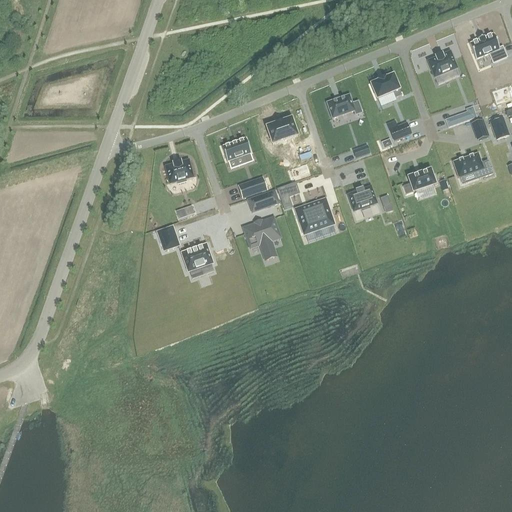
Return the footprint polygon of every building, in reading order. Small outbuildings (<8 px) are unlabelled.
[(479,42),(469,45),(475,61),(489,56),(492,66),(506,61),(502,50),(499,51),(494,37),(485,40),(484,39),(478,41),(479,42)] [(457,70),(450,53),(443,56),(442,55),(435,58),(436,59),(428,62),(435,79),(457,70)] [(378,83),(370,86),(377,101),(393,94),(395,100),(402,97),(399,89),(393,76),(386,80),(385,79),(378,82),(378,83)] [(511,87),(493,94),(498,107),(511,101),(511,87)] [(350,97),(327,105),(332,121),(354,113),(356,117),(362,114),(358,103),(352,105),(350,97)] [(467,113),(455,118),(457,125),(477,119),(473,108),(466,110),(467,113)] [(291,120),(266,128),(272,145),(297,137),(291,120)] [(496,141),(509,137),(503,120),(490,124),(496,141)] [(482,121),(471,125),(473,131),(484,127),(482,121)] [(407,124),(389,131),(394,142),(411,136),(407,124)] [(252,163),(250,155),(245,140),(221,148),(226,163),(244,157),(247,165),(252,163)] [(389,141),(382,144),(384,150),(392,147),(389,141)] [(370,155),(367,147),(353,152),(356,160),(370,155)] [(488,162),(481,164),(478,155),(453,163),(458,179),(476,172),(479,180),(492,175),(488,162)] [(165,168),(169,185),(177,183),(178,185),(186,183),(186,181),(193,179),(188,161),(180,163),(180,162),(173,164),(173,165),(165,168)] [(411,184),(403,187),(406,195),(437,185),(434,176),(432,177),(430,171),(408,178),(411,184)] [(262,178),(237,187),(242,200),(266,192),(262,178)] [(308,179),(287,186),(290,197),(311,189),(308,179)] [(442,192),(448,190),(445,181),(439,183),(442,192)] [(285,187),(276,190),(280,201),(282,207),(290,204),(290,203),(289,199),(285,187)] [(355,192),(356,193),(347,196),(353,213),(361,210),(362,213),(371,210),(370,207),(377,205),(371,187),(363,190),(363,189),(355,192)] [(275,192),(261,196),(266,211),(280,206),(275,192)] [(387,197),(381,199),(384,207),(390,205),(387,197)] [(325,201),(295,211),(304,236),(334,226),(325,201)] [(191,207),(184,210),(187,217),(194,215),(191,207)] [(273,221),(244,231),(250,250),(260,246),(263,256),(274,252),(270,243),(280,240),(273,221)] [(172,228),(157,233),(163,252),(179,247),(172,228)] [(209,245),(184,253),(191,272),(193,271),(196,280),(216,273),(213,265),(215,264),(209,245)]
